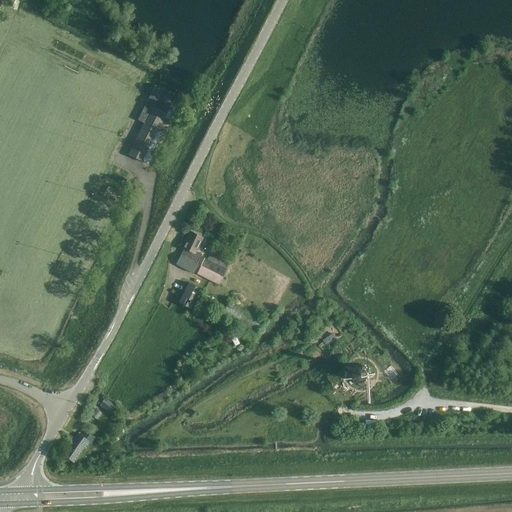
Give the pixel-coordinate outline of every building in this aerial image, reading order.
[(142,161),(149,164),(164,132),(158,130),(164,118),(170,121),(174,113),(168,110),(175,95),(155,85),(137,120),(143,123),(128,154),(142,161)] [(176,265),(193,274),(198,264),(197,264),(202,254),(196,251),(203,238),(190,232),(182,248),(184,249),(181,255),(181,254),(176,265)] [(197,274),(218,285),(228,265),(209,255),(207,259),(204,258),(197,274)] [(201,289),(189,283),(179,303),(190,309),(201,289)] [(228,302),(220,316),(256,335),(263,321),(228,302)] [(352,379),(358,385),(366,384),(372,377),(370,369),(364,365),(355,366),(352,372),(352,379)] [(391,381),(394,384),(401,377),(399,375),(392,365),(384,372),(391,381)] [(163,392),(157,396),(160,401),(167,396),(163,392)] [(115,406),(104,398),(99,405),(109,412),(115,406)] [(101,413),(96,409),(91,416),(96,419),(101,413)] [(63,455),(74,462),(88,441),(90,443),(94,438),(85,432),(82,436),(78,434),(63,455)]
